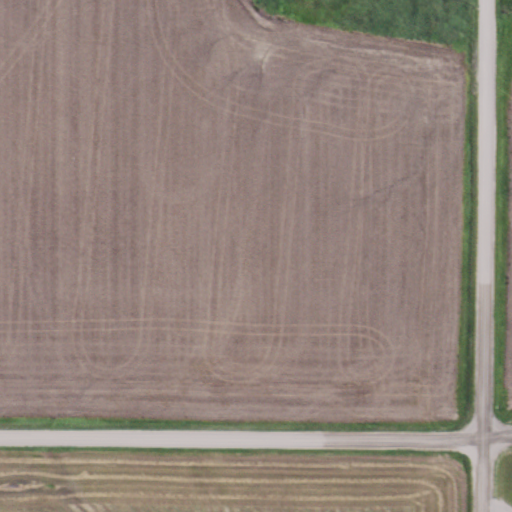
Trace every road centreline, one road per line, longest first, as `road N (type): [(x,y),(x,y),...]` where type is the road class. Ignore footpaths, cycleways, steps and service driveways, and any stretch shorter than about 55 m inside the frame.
road 1 (residential): [(483,511),(486,0)]
road 2 (residential): [(511,437),(0,437)]
